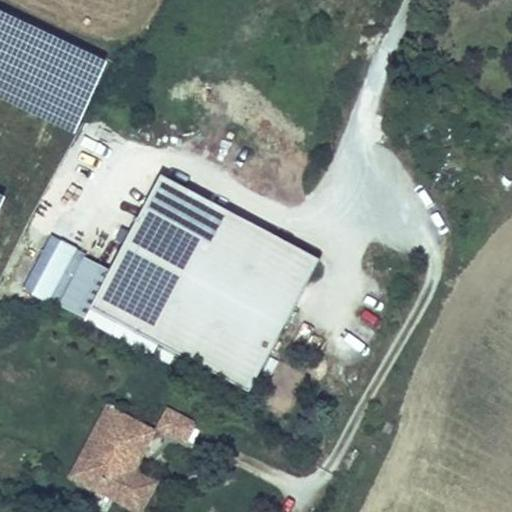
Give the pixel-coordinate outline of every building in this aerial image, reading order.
[(216,104),(214,81),(196,82),(197,105),(216,104)] [(320,264),(162,179),(91,311),(249,396),(320,264)] [(86,256),(66,245),(37,299),(57,310),(86,256)] [(154,430),(105,405),(70,474),(141,511),(155,482),(133,471),(154,430)] [(195,423),(165,408),(156,426),(185,441),(195,423)]
